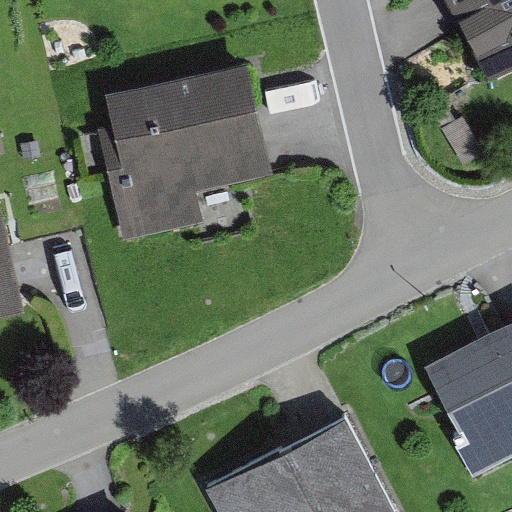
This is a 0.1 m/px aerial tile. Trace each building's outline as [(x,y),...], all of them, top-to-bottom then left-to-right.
[(511,0),(448,0),(489,77),(511,65),(511,0)] [(99,126),(124,236),(206,218),(199,188),(274,171),(248,58),(108,89),(116,123),(99,126)] [(0,201),(0,309),(26,304),(3,201),(0,201)] [(511,317),(425,361),(464,439),(456,443),(473,477),(511,457),(511,317)] [(396,511),(348,415),(208,485),(221,511),(396,511)]
